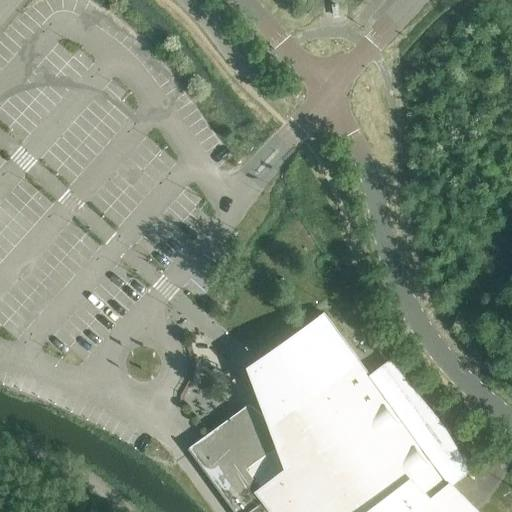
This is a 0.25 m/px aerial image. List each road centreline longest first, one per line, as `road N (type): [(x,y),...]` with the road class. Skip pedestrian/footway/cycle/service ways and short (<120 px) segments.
road 1 (unknown): [(511,439),(465,406),(413,343),(308,145),(166,0)]
road 2 (unclassified): [(511,423),(471,388),(412,315),(366,169),(329,92)]
road 3 (unclassified): [(329,92),(242,0)]
road 4 (unclassified): [(329,92),(411,0)]
